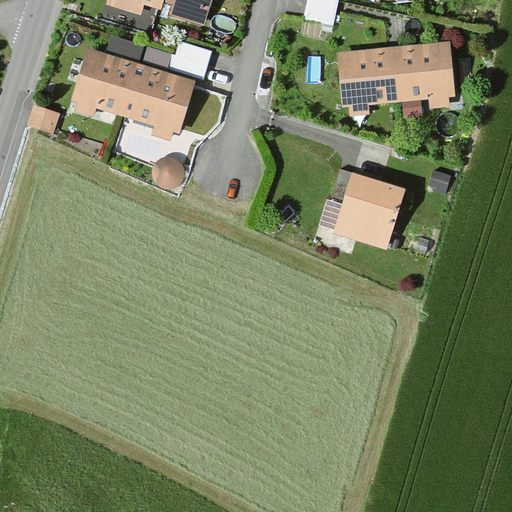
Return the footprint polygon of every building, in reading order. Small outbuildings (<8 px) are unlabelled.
[(104,0),(103,4),(141,16),(144,6),(159,11),(162,2),(170,5),(167,16),(202,27),(210,0),(104,0)] [(306,0),(305,16),(336,19),(338,0),(306,0)] [(162,71),(86,49),(69,109),(171,138),(187,81),(199,84),(210,49),(171,38),(162,71)] [(453,105),(446,43),(335,54),(341,117),(453,105)] [(56,129),(61,108),(34,102),(29,122),(56,129)] [(160,153),(153,179),(180,186),(187,159),(160,153)] [(406,193),(350,173),(330,231),(386,251),(406,193)] [(328,197),(320,223),(331,226),(339,200),(328,197)]
